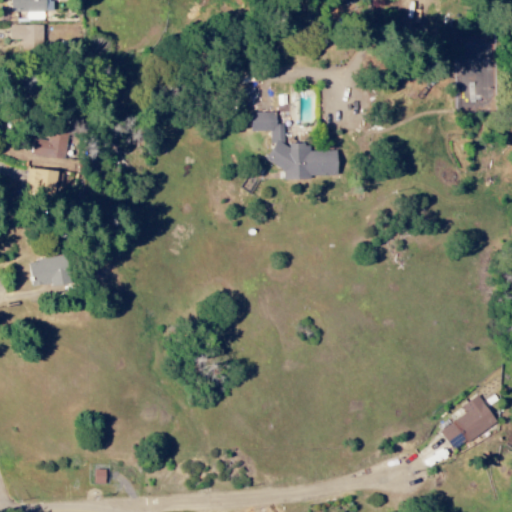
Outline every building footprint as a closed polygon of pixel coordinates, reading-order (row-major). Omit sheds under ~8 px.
[(10,0),(11,12),(45,12),(44,0),(10,0)] [(42,26),(9,25),(9,40),(20,40),(20,44),(41,45),(42,26)] [(14,75),(15,91),(32,91),(32,74),(14,75)] [(336,177),(336,151),(306,152),(306,145),(282,145),(282,125),(274,125),(274,112),(249,113),(249,132),(268,131),(269,166),(282,166),(282,178),(336,177)] [(64,160),(68,135),(50,132),(48,141),(34,139),(32,155),(64,160)] [(56,187),(56,170),(27,170),(27,178),(33,179),(33,187),(56,187)] [(70,284),(67,257),(28,260),(30,287),(70,284)] [(439,431),(450,450),(494,425),(478,396),(460,406),(465,415),(439,431)]
